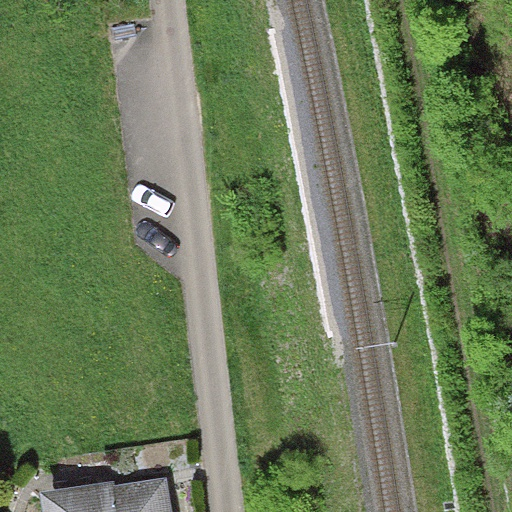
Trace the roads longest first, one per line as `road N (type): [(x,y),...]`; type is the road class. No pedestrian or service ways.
road 1 (residential): [(172,0),(216,365)]
road 2 (residential): [(231,511),(216,365)]
